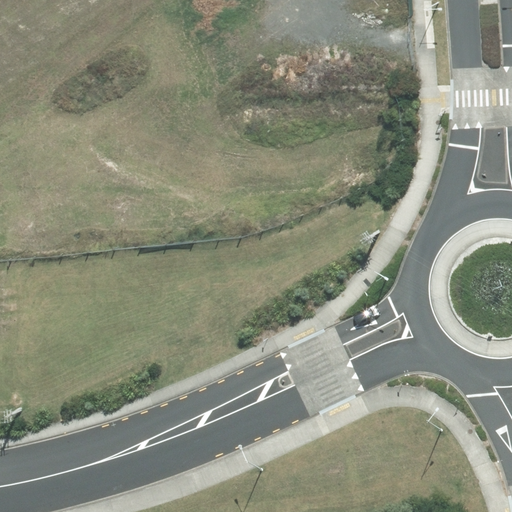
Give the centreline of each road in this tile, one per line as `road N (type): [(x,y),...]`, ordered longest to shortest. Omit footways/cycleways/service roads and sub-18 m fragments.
road 1 (residential): [(237,408),(51,477),(0,486)]
road 2 (tertiary): [(445,227),(468,97),(462,0)]
road 3 (residential): [(237,408),(417,278)]
road 4 (residential): [(435,344),(355,377),(237,408)]
